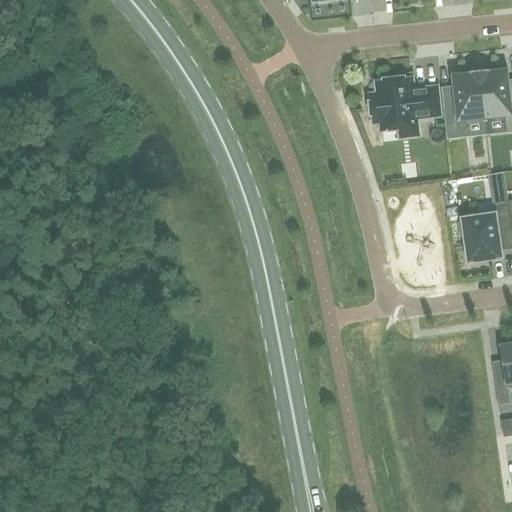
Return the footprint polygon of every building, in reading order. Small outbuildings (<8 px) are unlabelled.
[(490,72),(490,71),(480,72),(485,120),(504,118),(505,128),(511,126),(511,100),(508,70),(490,72)] [(466,122),(485,120),(480,72),(470,73),(470,74),(452,76),(455,106),(443,108),(446,134),(467,132),(466,122)] [(399,140),(421,137),(419,118),(439,116),(436,89),(412,92),(411,75),(393,77),(393,81),(377,83),(379,96),(371,97),(374,123),(382,122),(383,131),(397,129),(399,140)] [(504,174),(489,176),(493,209),(509,207),(508,201),(504,174)] [(461,238),(465,237),(468,263),(502,259),(498,233),(511,230),(511,229),(511,227),(509,207),(493,209),(494,215),(462,220),(463,223),(459,224),(461,238)] [(511,345),(502,347),(505,371),(494,373),(499,407),(511,405),(509,389),(511,388),(511,345)] [(511,436),(511,419),(501,421),(504,438),(511,436)]
